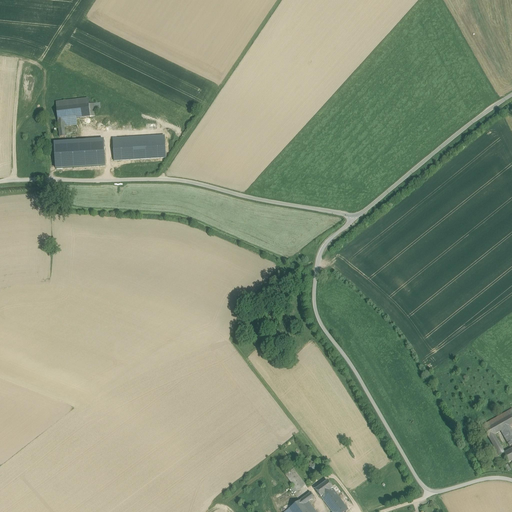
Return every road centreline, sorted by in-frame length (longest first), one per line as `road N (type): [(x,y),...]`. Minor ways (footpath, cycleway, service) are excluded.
road 1 (unclassified): [(511,479),(425,488),(317,319),(320,252),(356,216)]
road 2 (tertiary): [(0,181),(162,178),(356,216)]
road 3 (tertiary): [(356,216),(511,94)]
